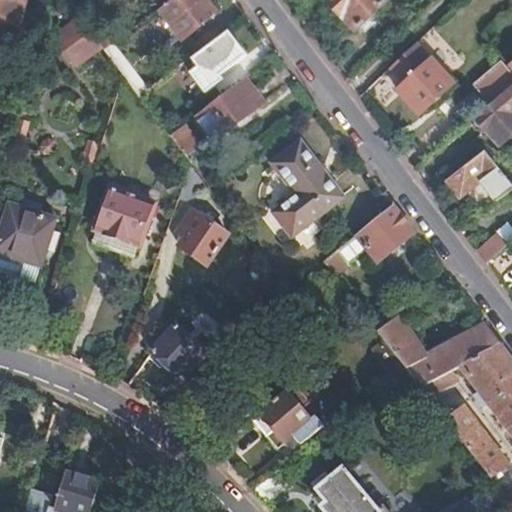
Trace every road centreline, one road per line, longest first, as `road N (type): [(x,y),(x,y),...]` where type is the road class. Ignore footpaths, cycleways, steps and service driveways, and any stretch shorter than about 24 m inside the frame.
road 1 (residential): [(257,0),(511,329)]
road 2 (residential): [(241,511),(163,436),(123,410),(0,356)]
